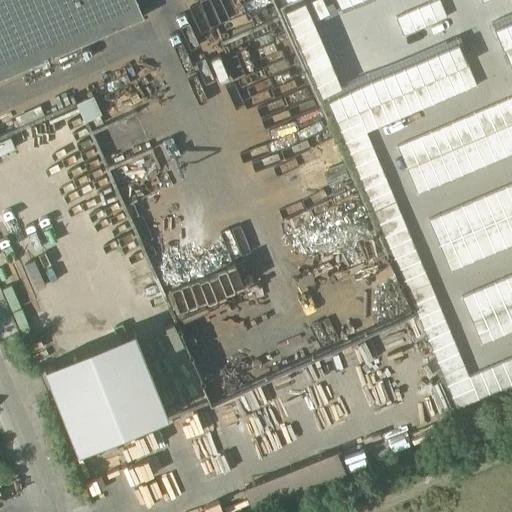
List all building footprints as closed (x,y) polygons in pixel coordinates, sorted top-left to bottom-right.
[(0,0),(0,77),(143,15),(136,0),(0,0)] [(299,0),(288,5),(293,17),(315,8),(321,21),(332,17),(324,0),(299,0)] [(337,0),(324,0),(332,17),(343,12),(337,0)] [(337,0),(343,12),(353,8),(349,0),(337,0)] [(434,0),(430,2),(437,20),(447,16),(440,0),(434,0)] [(418,7),(426,25),(437,20),(430,2),(418,7)] [(407,11),(415,30),(426,25),(418,7),(407,11)] [(304,43),(326,34),(321,21),(315,8),(293,17),(304,43)] [(407,11),(396,16),(404,35),(415,30),(407,11)] [(511,13),(503,17),(511,37),(511,13)] [(492,22),(503,47),(511,43),(511,37),(503,17),(492,22)] [(309,56),(332,47),(326,34),(304,43),(309,56)] [(446,42),(457,69),(468,64),(457,37),(446,42)] [(435,46),(446,73),(457,69),(446,42),(435,46)] [(511,43),(503,47),(507,55),(504,56),(507,63),(510,62),(511,67),(511,43)] [(423,51),(435,78),(446,73),(435,46),(423,51)] [(314,67),(336,58),(332,47),(309,56),(314,67)] [(423,51),(412,56),(424,83),(435,78),(423,51)] [(412,56),(401,60),(413,87),(424,83),(412,56)] [(319,80),(342,70),(336,58),(314,67),(319,80)] [(390,65),(402,92),(413,87),(401,60),(390,65)] [(468,64),(457,69),(466,90),(477,85),(468,64)] [(379,70),(391,96),(402,92),(390,65),(379,70)] [(457,69),(446,73),(455,94),(466,90),(457,69)] [(319,80),(336,119),(346,115),(335,89),(346,84),(347,84),(342,70),(319,80)] [(368,75),(380,101),(391,96),(379,70),(368,75)] [(446,73),(435,78),(444,99),(455,94),(446,73)] [(368,75),(357,79),(368,106),(380,101),(368,75)] [(435,78),(424,83),(433,104),(444,99),(435,78)] [(357,79),(347,84),(346,84),(357,110),(368,106),(357,79)] [(424,83),(413,87),(422,108),(433,104),(424,83)] [(335,89),(346,115),(357,110),(346,84),(335,89)] [(413,87),(402,92),(411,113),(422,108),(413,87)] [(402,92),(391,96),(400,118),(411,113),(402,92)] [(391,96),(380,101),(389,122),(400,118),(391,96)] [(511,103),(509,98),(499,102),(508,124),(511,122),(511,103)] [(380,101),(368,106),(377,127),(389,122),(380,101)] [(499,102),(486,107),(496,130),(508,124),(499,102)] [(346,115),(336,119),(341,130),(363,121),(367,132),(377,127),(368,106),(357,110),(346,115)] [(486,107),(475,112),(485,134),(496,130),(486,107)] [(475,112),(464,117),(474,139),(485,134),(475,112)] [(464,117),(453,121),(463,144),(474,139),(464,117)] [(363,121),(341,130),(351,154),(373,145),(367,132),(363,121)] [(453,121),(442,126),(452,148),(463,144),(453,121)] [(511,133),(508,124),(496,130),(506,155),(511,152),(511,133)] [(442,126),(431,131),(440,153),(452,148),(442,126)] [(496,130),(485,134),(496,160),(506,155),(496,130)] [(431,131),(409,140),(418,162),(440,153),(431,131)] [(485,134),(474,139),(485,165),(496,160),(485,134)] [(0,154),(16,148),(10,135),(0,139),(0,154)] [(474,139),(463,144),(474,169),(485,165),(474,139)] [(409,140),(397,145),(407,167),(418,162),(409,140)] [(463,144),(452,148),(463,174),(474,169),(463,144)] [(373,145),(351,154),(356,165),(378,156),(373,145)] [(452,148),(440,153),(451,179),(463,174),(452,148)] [(440,153),(418,162),(429,188),(451,179),(440,153)] [(378,156),(356,165),(360,176),(382,167),(378,156)] [(418,162),(407,167),(418,193),(429,188),(418,162)] [(382,167),(360,176),(365,187),(387,178),(382,167)] [(387,178),(365,187),(370,198),(392,189),(387,178)] [(511,196),(507,186),(496,190),(507,215),(511,212),(511,196)] [(392,189),(370,198),(375,209),(396,200),(392,189)] [(496,190),(485,195),(496,220),(507,215),(496,190)] [(485,195),(474,200),(485,224),(496,220),(485,195)] [(374,210),(379,223),(401,213),(396,200),(375,209),(374,210)] [(474,200),(463,204),(474,229),(485,224),(474,200)] [(463,204),(441,214),(451,238),(474,229),(463,204)] [(401,213),(379,223),(385,236),(407,226),(401,213)] [(441,214),(429,219),(439,244),(451,238),(441,214)] [(511,227),(507,215),(496,220),(507,246),(511,244),(511,227)] [(496,220),(485,224),(496,251),(507,246),(496,220)] [(485,224),(474,229),(485,256),(496,251),(485,224)] [(407,226),(385,236),(389,247),(411,237),(407,226)] [(474,229),(451,238),(463,265),(485,256),(474,229)] [(411,237),(389,247),(394,258),(416,248),(411,237)] [(451,238),(439,244),(451,270),(463,265),(451,238)] [(416,248),(394,258),(398,269),(421,259),(416,248)] [(421,259),(398,269),(403,280),(425,270),(421,259)] [(425,270),(403,280),(408,291),(430,282),(425,270)] [(511,289),(507,277),(495,281),(508,311),(511,308),(511,289)] [(495,281),(473,291),(485,320),(508,311),(495,281)] [(430,282),(408,291),(413,303),(435,294),(430,282)] [(473,291),(462,296),(474,325),(485,320),(473,291)] [(435,294),(413,303),(418,315),(440,306),(435,294)] [(440,306),(418,315),(423,327),(445,317),(440,306)] [(511,320),(508,311),(485,320),(489,329),(493,339),(511,330),(511,320)] [(445,317),(423,327),(428,339),(450,329),(445,317)] [(485,320),(474,325),(478,334),(489,329),(485,320)] [(450,329),(428,339),(432,350),(455,341),(450,329)] [(489,329),(478,334),(482,344),(493,339),(489,329)] [(455,341),(432,350),(437,361),(459,352),(455,341)] [(459,352),(437,361),(442,372),(464,363),(459,352)] [(511,379),(504,360),(493,365),(502,387),(511,382),(511,379)] [(466,364),(444,373),(453,395),(475,386),(471,375),(466,364)] [(493,365),(482,370),(491,392),(502,387),(493,365)] [(475,386),(453,395),(458,406),(491,392),(482,370),(471,375),(475,386)]
